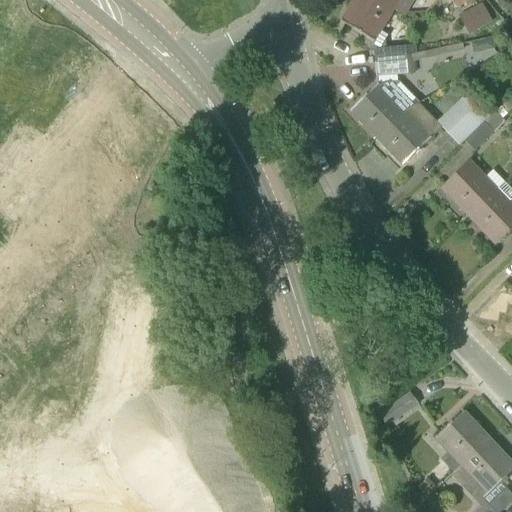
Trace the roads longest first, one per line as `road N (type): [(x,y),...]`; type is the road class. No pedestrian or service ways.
road 1 (tertiary): [(360,511),(257,187),(190,77)]
road 2 (residential): [(511,398),(417,289),(330,152),(282,17)]
